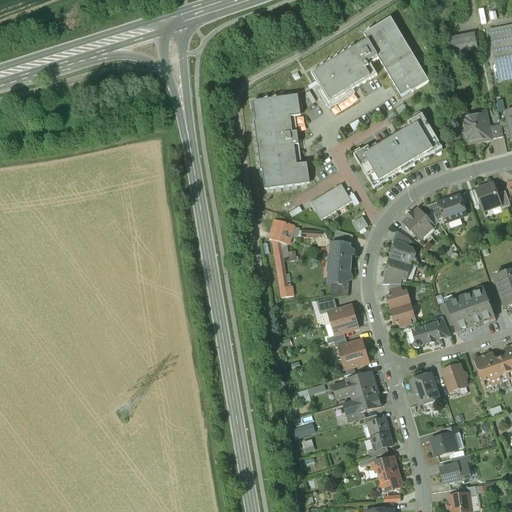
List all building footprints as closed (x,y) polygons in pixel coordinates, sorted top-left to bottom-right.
[(412,93),(429,82),(391,19),(370,31),(369,29),(365,34),(364,35),(367,40),(352,49),(351,47),(347,52),(345,53),(344,51),(340,56),(338,57),(337,56),(333,60),(331,61),(330,60),(326,64),(324,66),(323,64),(319,69),(311,74),(321,90),(318,92),(329,109),(355,93),(353,90),(377,76),(370,64),(379,60),(401,97),(411,91),(412,93)] [(511,25),(488,31),(498,83),(511,80),(511,25)] [(474,34),(445,39),(449,59),(478,53),(474,34)] [(262,101),(253,102),(255,121),(254,122),(260,171),(262,171),(265,190),(310,184),(307,164),(302,164),(295,117),(301,116),(298,96),(284,98),(284,96),(278,99),(276,99),(276,97),(271,100),(268,100),(268,98),(262,101)] [(486,113),(460,118),(466,145),(491,140),(489,128),(486,113)] [(370,151),(368,147),(354,156),(374,190),(388,181),(388,180),(401,172),(402,174),(415,166),(414,164),(427,156),(428,157),(442,148),(422,115),(407,124),(410,127),(370,151)] [(489,128),(491,140),(503,138),(501,125),(489,128)] [(493,184),(476,190),(484,213),(500,207),(501,206),(497,195),(493,184)] [(341,185),(326,194),(336,212),(351,203),(341,185)] [(505,192),(497,195),(501,206),(500,207),(501,210),(510,206),(505,192)] [(336,212),(326,194),(311,203),(321,221),(336,212)] [(439,204),(438,204),(442,214),(443,213),(445,219),(446,223),(466,216),(459,196),(439,204)] [(418,211),(426,219),(432,213),(428,207),(425,203),(418,211)] [(439,203),(428,207),(432,213),(437,221),(445,219),(443,213),(442,214),(438,204),(439,204),(439,203)] [(418,211),(418,210),(412,215),(411,214),(406,218),(408,219),(403,224),(410,231),(410,234),(413,237),(416,237),(420,242),(435,228),(426,219),(418,211)] [(356,232),(367,226),(361,216),(351,222),(356,232)] [(294,227),(275,221),(269,240),(272,241),(282,299),(293,297),(292,287),(287,288),(280,243),(288,246),(294,227)] [(323,233),(302,231),(302,239),(322,240),(323,233)] [(353,236),(335,231),(334,245),(350,246),(350,244),(352,244),(353,236)] [(393,243),(395,244),(395,243),(407,247),(409,246),(411,242),(396,231),(393,243)] [(407,247),(395,243),(395,244),(390,260),(410,266),(418,268),(419,265),(412,250),(409,251),(407,247)] [(334,245),(331,244),(330,257),(333,257),(332,265),(350,266),(351,256),(353,255),(354,252),(351,251),(350,251),(350,246),(334,245)] [(410,266),(390,260),(384,278),(403,280),(406,280),(410,266)] [(350,266),(332,265),(332,273),(329,272),(328,285),(331,285),(347,287),(347,282),(348,282),(351,281),(351,278),(350,276),(350,266)] [(511,272),(495,279),(505,309),(511,306),(511,272)] [(403,280),(384,278),(382,285),(389,286),(401,286),(403,280)] [(347,288),(347,287),(331,285),(330,300),(334,299),(336,298),(348,296),(349,289),(347,288)] [(401,286),(389,286),(389,291),(388,291),(390,297),(403,293),(401,287),(401,286)] [(471,296),(466,298),(476,325),(481,324),(481,325),(495,320),(484,290),(470,295),(471,296)] [(390,297),(386,298),(390,311),(411,305),(407,291),(403,293),(390,297)] [(456,333),(476,325),(466,298),(446,305),(456,333)] [(328,314),(337,311),(334,299),(330,300),(315,302),(320,316),(328,314)] [(411,305),(390,311),(394,325),(398,324),(411,320),(415,319),(411,305)] [(337,311),(328,314),(331,325),(355,318),(352,307),(337,311)] [(355,318),(331,325),(335,337),(344,334),(358,330),(355,318)] [(411,320),(398,324),(400,330),(412,326),(411,320)] [(443,320),(436,322),(436,325),(433,325),(433,326),(437,341),(450,337),(443,320)] [(433,326),(412,332),(415,343),(414,344),(413,346),(414,349),(416,350),(419,349),(420,347),(420,346),(429,343),(429,345),(434,344),(434,342),(437,341),(433,326)] [(334,343),(345,340),(344,334),(335,337),(326,339),(328,345),(334,343)] [(345,340),(334,343),(336,349),(338,348),(347,346),(345,340)] [(347,346),(338,348),(341,360),(365,353),(362,341),(347,346)] [(511,347),(504,350),(507,358),(501,360),(509,381),(511,379),(511,347)] [(365,353),(341,360),(345,371),(354,369),(369,364),(365,353)] [(493,354),(474,361),(484,389),(509,381),(501,360),(495,362),(493,354)] [(460,366),(442,372),(450,393),(467,388),(465,382),(467,378),(466,375),(462,373),(460,366)] [(354,369),(345,371),(342,372),(344,378),(356,375),(354,369)] [(372,376),(356,381),(362,400),(378,395),(372,376)] [(431,376),(411,383),(419,406),(430,402),(431,407),(434,406),(436,403),(437,400),(439,399),(431,376)] [(356,381),(334,387),(338,401),(352,396),(353,402),(362,400),(356,381)] [(308,394),(301,396),(303,403),(310,401),(309,397),(326,392),(324,386),(308,391),(308,394)] [(362,400),(353,402),(355,407),(352,408),(355,416),(364,414),(382,408),(378,395),(362,400)] [(366,419),(364,414),(355,416),(346,418),(348,425),(364,420),(366,419)] [(365,426),(369,426),(369,425),(378,422),(377,416),(366,419),(364,420),(365,426)] [(378,422),(369,425),(369,426),(373,438),(388,433),(384,420),(378,422)] [(312,425),(298,430),(301,439),(316,434),(312,425)] [(444,431),(445,437),(450,435),(451,436),(459,434),(457,427),(444,431)] [(373,438),(370,439),(374,451),(374,452),(386,449),(392,447),(388,433),(373,438)] [(445,437),(431,441),(436,458),(455,452),(451,436),(450,435),(445,437)] [(312,440),(302,443),(305,454),(315,451),(312,440)] [(374,452),(374,451),(369,453),(370,460),(388,455),(386,449),(374,452)] [(453,461),(455,466),(466,463),(466,464),(471,463),(469,457),(453,461)] [(394,459),(371,466),(372,469),(371,470),(378,474),(379,478),(398,472),(394,459)] [(455,466),(440,470),(442,478),(446,477),(448,485),(470,479),(466,464),(466,463),(455,466)] [(398,472),(379,478),(381,486),(380,488),(385,490),(386,494),(394,492),(394,491),(402,488),(402,487),(403,484),(400,483),(400,481),(398,481),(397,478),(400,477),(398,472)] [(458,491),(459,497),(469,495),(469,497),(477,496),(476,488),(458,491)] [(459,497),(449,498),(450,511),(471,511),(469,497),(469,495),(459,497)]
